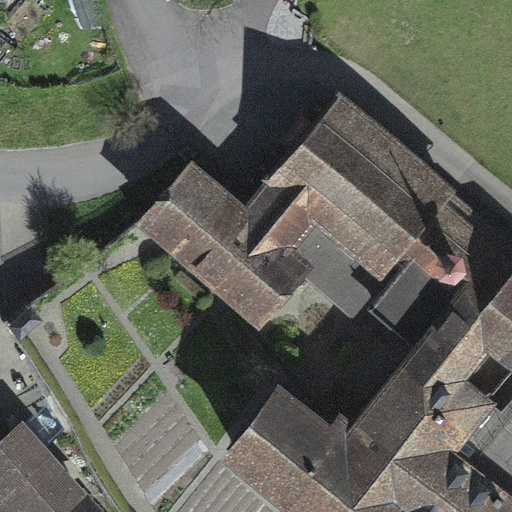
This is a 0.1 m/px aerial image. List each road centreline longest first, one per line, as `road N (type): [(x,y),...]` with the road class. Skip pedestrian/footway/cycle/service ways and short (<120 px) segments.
road 1 (residential): [(511,200),(363,81),(297,65),(188,93)]
road 2 (residential): [(0,173),(121,170),(177,134),(188,93)]
